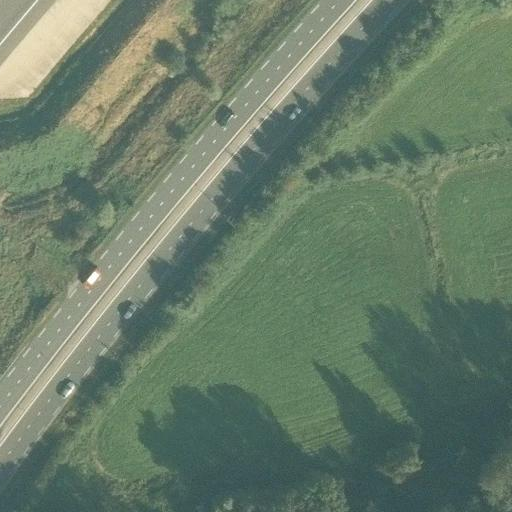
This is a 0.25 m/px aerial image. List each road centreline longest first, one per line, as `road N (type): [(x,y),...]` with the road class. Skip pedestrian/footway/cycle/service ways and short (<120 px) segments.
road 1 (primary): [(0,468),(187,231),(390,0)]
road 2 (primary): [(341,0),(170,195),(0,408)]
